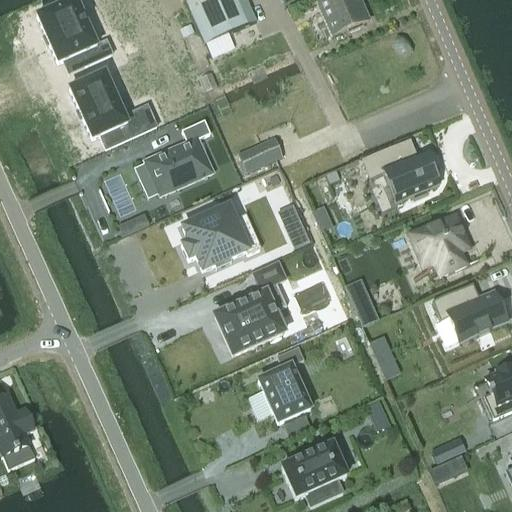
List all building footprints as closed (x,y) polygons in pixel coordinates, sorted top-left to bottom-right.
[(243,0),(182,0),(203,48),(254,26),(243,0)] [(367,24),(356,0),(334,0),(316,8),(330,41),(367,24)] [(74,3),(35,21),(56,68),(78,58),(84,71),(111,58),(105,45),(94,49),(74,3)] [(103,77),(68,93),(90,144),(98,140),(104,153),(155,131),(155,130),(146,109),(122,120),(103,77)] [(203,125),(180,135),(185,147),(195,142),(196,144),(209,138),(203,125)] [(185,147),(143,166),(158,200),(211,177),(196,144),(195,142),(185,147)] [(404,148),(361,167),(368,183),(380,177),(395,208),(411,201),(412,204),(427,198),(425,194),(438,188),(423,156),(415,159),(411,161),(405,149),(409,148),(408,146),(404,148)] [(187,245),(180,249),(187,265),(195,261),(201,275),(213,270),(228,263),(244,256),(246,259),(258,254),(244,221),(233,226),(226,211),(181,232),(187,245)] [(453,222),(409,242),(422,271),(433,266),(439,279),(463,268),(457,255),(466,251),(453,222)] [(127,226),(117,230),(121,240),(131,235),(127,226)] [(261,302),(212,324),(229,363),(280,340),(271,319),(283,313),(273,291),(282,287),(275,270),(250,282),(257,298),(259,297),(261,302)] [(472,288),(431,307),(440,326),(448,322),(459,347),(476,339),(477,341),(490,335),(489,333),(506,326),(493,296),(479,303),(472,288)] [(296,352),(275,361),(280,374),(289,370),(290,371),(302,365),(296,352)] [(496,379),(483,384),(484,386),(495,410),(486,414),(491,425),(491,426),(511,416),(511,403),(511,371),(511,372),(510,369),(495,376),(496,379)] [(280,374),(256,384),(276,428),(309,413),(290,371),(289,370),(280,374)] [(0,461),(0,462),(28,449),(23,439),(32,435),(23,414),(14,418),(6,400),(0,402),(0,461)] [(458,442),(430,456),(435,467),(464,454),(458,442)] [(331,448),(280,471),(294,503),(303,499),(309,511),(341,496),(336,484),(345,480),(331,448)]
